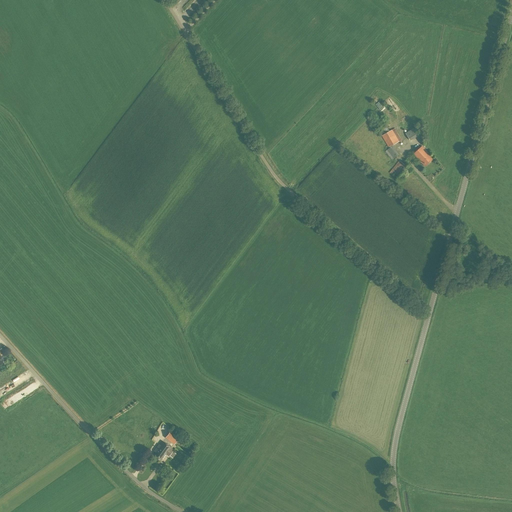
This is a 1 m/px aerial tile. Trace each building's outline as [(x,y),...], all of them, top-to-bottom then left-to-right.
[(188,0),(182,0),(180,3),(185,8),(190,2),(188,0)] [(393,109),(398,106),(394,99),(390,101),(393,109)] [(390,131),(387,125),(377,131),(381,137),(382,136),(389,148),(399,142),(402,141),(395,128),(390,131)] [(410,141),(421,134),(416,127),(405,133),(410,141)] [(392,160),(399,155),(392,146),(385,151),(392,160)] [(425,167),(434,159),(422,146),(414,154),(425,167)] [(396,178),(406,166),(399,160),(389,173),(396,178)] [(174,445),(175,444),(179,437),(170,430),(165,438),(174,445)] [(171,448),(163,441),(160,445),(159,445),(154,452),(156,453),(154,455),(161,461),(165,454),(169,457),(173,450),(171,448)]
